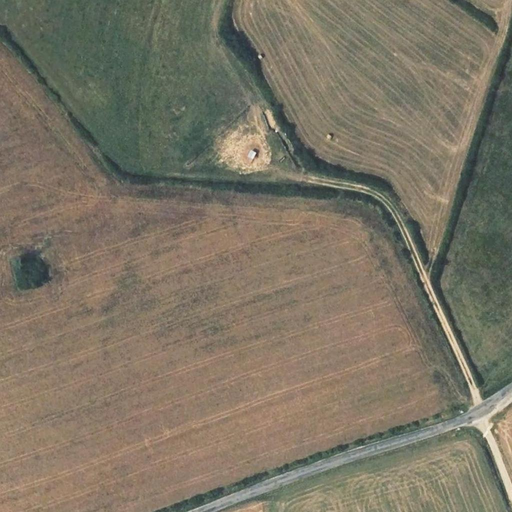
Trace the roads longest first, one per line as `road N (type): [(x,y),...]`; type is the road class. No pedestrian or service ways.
road 1 (track): [(304,179),(380,197),(398,220),(511,499)]
road 2 (unclassified): [(511,392),(449,426),(204,511)]
